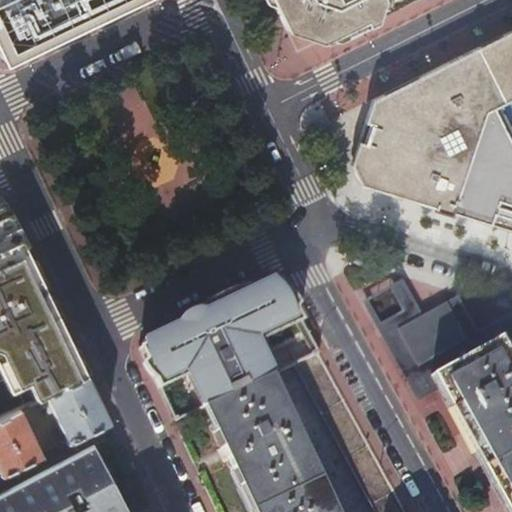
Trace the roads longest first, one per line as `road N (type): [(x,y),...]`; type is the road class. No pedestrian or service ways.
road 1 (residential): [(436,511),(287,239)]
road 2 (residential): [(497,0),(260,108)]
road 3 (residential): [(202,0),(0,105)]
road 4 (residential): [(92,331),(287,239)]
road 5 (residential): [(0,142),(92,331)]
road 6 (residential): [(309,218),(511,276)]
road 7 (residential): [(92,331),(182,511)]
road 8 (residential): [(309,218),(260,108)]
